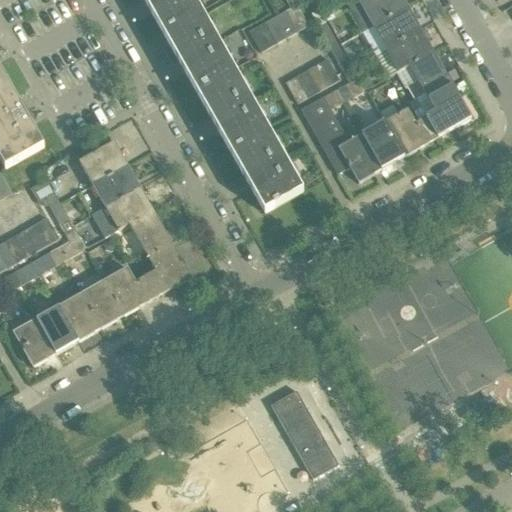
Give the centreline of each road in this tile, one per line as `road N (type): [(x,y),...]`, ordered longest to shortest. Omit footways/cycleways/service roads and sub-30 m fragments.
road 1 (residential): [(256,294),(88,0)]
road 2 (residential): [(0,439),(256,294)]
road 3 (residential): [(256,294),(511,148)]
